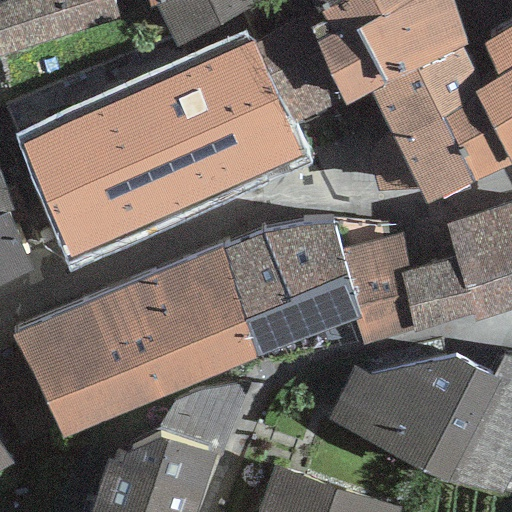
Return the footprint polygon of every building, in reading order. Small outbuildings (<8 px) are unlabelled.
[(114,0),(16,0),(0,5),(0,58),(121,21),(114,0)] [(145,0),(148,10),(154,7),(175,48),(257,0),(145,0)] [(306,0),(314,12),(316,16),(321,13),(343,0),(306,0)] [(370,92),(386,81),(461,47),(468,43),(450,0),(343,0),(321,13),(326,21),(309,29),(344,102),(346,107),(370,92)] [(314,12),(253,42),(290,127),(295,125),(344,102),(309,29),(326,21),(321,13),(316,16),(314,12)] [(511,27),(484,46),(498,79),(484,88),(474,94),(511,167),(511,166),(511,27)] [(248,32),(10,136),(69,271),(313,164),(295,125),(290,127),(253,42),(248,32)] [(386,81),(370,92),(427,206),(511,167),(474,94),(484,88),(461,47),(386,81)] [(0,215),(7,212),(11,210),(0,173),(0,215)] [(511,202),(446,226),(454,258),(409,271),(401,274),(413,333),(471,317),(473,323),(511,309),(511,202)] [(0,287),(34,273),(7,212),(0,215),(0,287)] [(332,218),(333,224),(359,320),(353,322),(362,348),(413,333),(401,274),(409,271),(401,235),(389,237),(388,218),(332,218)] [(333,224),(262,236),(306,338),(353,322),(359,320),(333,224)] [(262,236),(221,249),(253,361),(306,338),(262,236)] [(221,249),(116,292),(162,399),(253,361),(221,249)] [(162,399),(116,292),(13,338),(61,441),(162,399)] [(366,376),(352,368),(326,421),(444,480),(498,377),(495,375),(454,354),(366,376)] [(511,355),(506,354),(495,375),(498,377),(444,480),(499,500),(511,475),(511,355)] [(175,402),(160,432),(219,452),(244,394),(236,383),(175,402)] [(198,511),(219,452),(160,432),(124,448),(120,460),(108,456),(88,511),(198,511)] [(0,442),(0,470),(13,463),(0,442)] [(395,511),(396,511),(267,467),(251,511),(395,511)]
